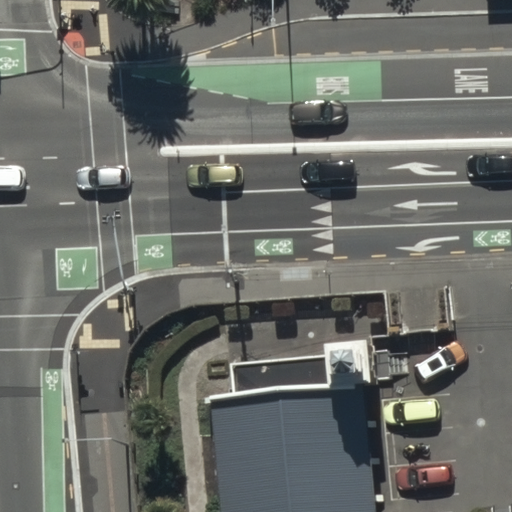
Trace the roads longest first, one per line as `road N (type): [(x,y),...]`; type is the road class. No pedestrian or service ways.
road 1 (secondary): [(0,170),(511,149)]
road 2 (tertiary): [(0,170),(17,511)]
